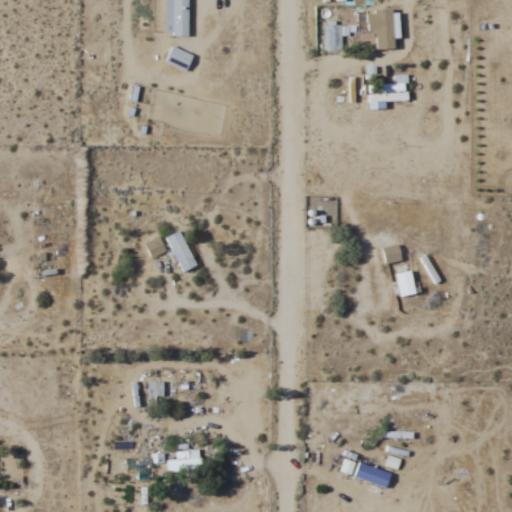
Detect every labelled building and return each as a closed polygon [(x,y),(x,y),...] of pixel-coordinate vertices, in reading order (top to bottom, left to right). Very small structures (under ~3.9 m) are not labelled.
[(187,36),(187,0),(164,0),(164,36),(187,36)] [(367,49),(378,49),(378,10),(367,10),(367,49)] [(342,50),(342,35),(349,35),(349,24),(323,24),(323,50),(342,50)] [(163,63),(185,72),(191,55),(170,47),(163,63)] [(403,76),(392,76),(392,86),(386,86),(386,91),(403,91),(403,76)] [(306,225),(331,225),(331,209),(306,209),(306,225)] [(196,265),(177,231),(163,239),(182,273),(196,265)] [(164,250),(157,237),(143,245),(151,258),(164,250)] [(399,263),(399,247),(382,247),(382,264),(399,263)] [(393,271),(399,298),(415,295),(410,268),(393,271)] [(160,381),(147,381),(146,396),(160,397),(160,381)] [(200,473),(200,459),(165,459),(165,472),(200,473)] [(352,476),(385,489),(390,474),(358,462),(352,476)]
